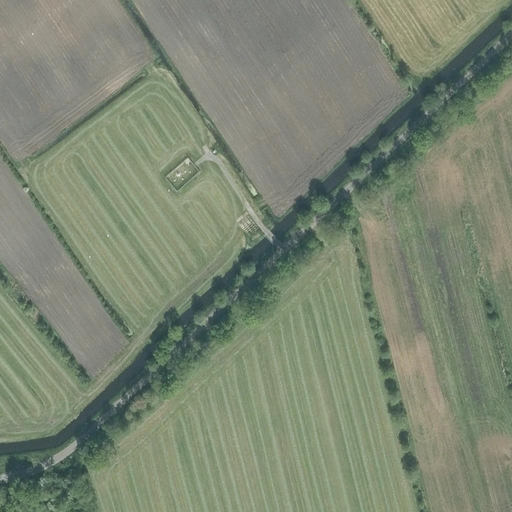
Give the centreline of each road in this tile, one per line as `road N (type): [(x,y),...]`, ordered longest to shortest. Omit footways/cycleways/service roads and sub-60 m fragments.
road 1 (unclassified): [(139,395),(511,38)]
road 2 (unclassified): [(139,395),(58,466),(0,484)]
